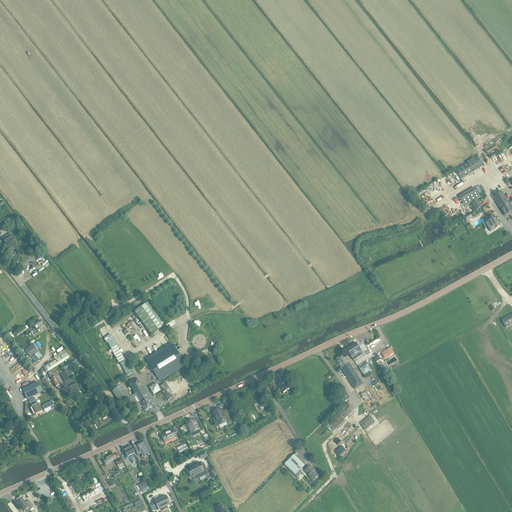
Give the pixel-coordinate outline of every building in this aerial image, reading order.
[(477,157),(455,170),(462,180),(483,167),(477,157)] [(475,189),(459,198),(465,207),(480,198),(475,189)] [(502,193),(494,198),(505,216),(511,212),(511,209),(511,208),(511,207),(511,203),(509,204),(502,193)] [(478,201),(472,205),(476,211),(482,207),(478,201)] [(494,218),(483,225),(486,230),(488,228),(491,232),(495,229),(495,230),(499,227),(497,223),(495,220),(494,218)] [(9,235),(3,239),(6,244),(4,246),(9,253),(14,250),(12,247),(14,246),(16,245),(14,243),(12,240),(15,238),(12,233),(9,235)] [(141,307),(158,330),(165,325),(148,302),(141,307)] [(151,335),(158,330),(141,307),(135,312),(151,335)] [(506,328),(511,324),(511,314),(501,320),(506,328)] [(40,321),(33,326),(35,329),(36,329),(42,324),(43,324),(40,321)] [(25,328),(15,335),(17,337),(26,330),(25,328)] [(356,343),(346,349),(357,366),(373,357),(363,341),(360,343),(357,345),(356,343)] [(41,357),(38,352),(39,352),(33,344),(25,350),(31,358),(31,357),(35,362),(41,357)] [(116,346),(111,349),(118,363),(119,362),(127,377),(132,374),(124,361),(116,346)] [(185,366),(173,346),(148,362),(160,381),(185,366)] [(394,354),(391,349),(393,348),(391,346),(381,352),(385,359),(394,354)] [(55,360),(65,353),(64,351),(54,358),(55,360)] [(48,372),(69,358),(66,353),(45,367),(48,372)] [(337,364),(338,364),(355,390),(363,385),(344,355),(336,361),(336,362),(337,364)] [(74,377),(70,372),(79,366),(76,360),(64,368),(67,374),(66,374),(66,373),(61,375),(65,382),(65,381),(66,383),(65,383),(68,390),(69,389),(73,397),(76,395),(70,381),(69,380),(74,377)] [(367,364),(359,369),(364,377),(372,372),(367,364)] [(56,374),(54,375),(52,371),(48,374),(55,388),(63,384),(59,376),(57,377),(56,374)] [(9,384),(0,372),(0,386),(2,389),(9,384)] [(283,393),(291,389),(287,383),(289,382),(286,377),(283,379),(279,374),(273,378),(283,393)] [(42,381),(47,387),(51,384),(46,378),(42,381)] [(70,381),(76,395),(81,393),(77,385),(76,385),(73,379),(70,381)] [(126,412),(127,414),(128,414),(131,412),(128,407),(130,405),(131,408),(136,416),(143,412),(141,408),(142,407),(145,412),(153,408),(149,400),(137,379),(129,384),(135,395),(131,397),(122,385),(120,383),(115,386),(117,389),(112,392),(121,405),(126,401),(125,400),(126,400),(128,402),(126,403),(122,406),(126,413),(126,412)] [(23,390),(22,390),(27,400),(42,392),(38,383),(23,390)] [(168,393),(171,391),(166,383),(159,388),(162,392),(168,401),(172,398),(171,397),(168,393)] [(153,395),(161,391),(157,384),(149,388),(153,395)] [(350,398),(342,385),(336,389),(344,402),(350,398)] [(249,396),(241,400),(247,410),(254,407),(252,402),(251,399),(250,399),(249,396)] [(34,398),(32,400),(39,414),(43,412),(38,404),(37,404),(34,398)] [(32,400),(29,401),(32,407),(31,408),(35,416),(39,414),(32,400)] [(52,402),(42,407),(44,411),(50,408),(51,410),(55,408),(54,406),(52,402)] [(343,402),(341,404),(344,407),(325,426),(332,433),(347,417),(353,412),(347,405),(343,402)] [(221,408),(211,414),(214,419),(212,420),(216,428),(226,423),(227,425),(232,423),(230,420),(231,420),(226,410),(223,412),(221,408)] [(370,416),(360,424),(365,430),(375,423),(370,416)] [(186,425),(184,426),(186,431),(189,430),(190,434),(199,430),(200,432),(203,431),(200,424),(197,426),(194,420),(186,424),(186,425)] [(164,443),(176,438),(172,430),(161,435),(164,443)] [(136,445),(133,446),(138,456),(141,455),(143,459),(150,455),(143,442),(136,446),(136,445)] [(187,449),(184,443),(176,448),(179,453),(187,449)] [(131,447),(124,451),(125,454),(127,458),(130,457),(131,460),(133,463),(136,461),(133,455),(134,454),(131,447)] [(296,453),(284,465),(297,477),(302,472),(300,471),(304,466),(296,457),(298,455),(296,453)] [(102,460),(105,465),(117,459),(114,454),(102,460)] [(119,470),(124,467),(120,459),(115,462),(119,470)] [(206,470),(203,463),(199,465),(199,464),(187,469),(191,478),(197,475),(199,479),(205,476),(203,472),(206,470)] [(96,474),(92,466),(88,468),(92,476),(95,474),(95,475),(96,475),(96,474)] [(319,477),(311,466),(304,471),(312,482),(319,477)] [(146,481),(138,486),(140,490),(141,491),(142,493),(145,491),(144,489),(149,486),(146,481)] [(168,501),(166,496),(160,499),(154,502),(155,504),(153,505),(150,506),(152,511),(156,510),(155,509),(157,508),(158,510),(161,509),(163,511),(168,509),(167,506),(170,505),(168,501)] [(31,511),(32,511),(31,511),(30,510),(33,508),(28,501),(25,503),(21,497),(17,500),(24,511),(31,511)]
